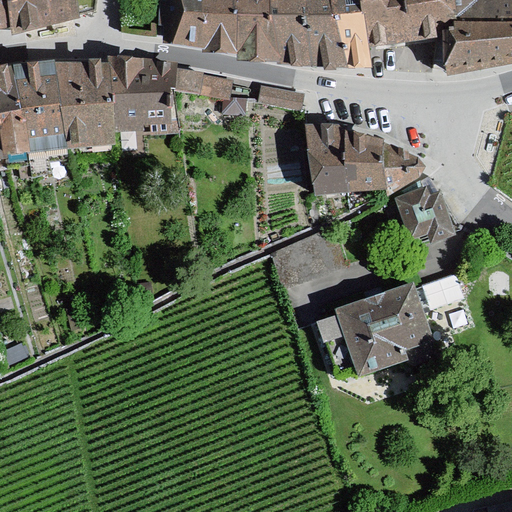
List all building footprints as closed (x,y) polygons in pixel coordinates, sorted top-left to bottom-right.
[(0,0),(0,25),(10,24),(7,0),(0,0)] [(72,0),(7,0),(10,24),(18,21),(24,32),(75,18),(72,0)] [(167,38),(205,44),(205,0),(169,0),(169,1),(160,1),(160,26),(168,26),(167,38)] [(205,0),(205,44),(205,46),(238,49),(235,0),(205,0)] [(238,54),(278,56),(270,0),(235,0),(238,49),(238,54)] [(270,0),(278,56),(279,61),(313,64),(305,0),(270,0)] [(345,65),(333,0),(305,0),(313,64),(345,65)] [(370,64),(367,45),(360,0),(333,0),(345,65),(370,64)] [(449,0),(360,0),(367,45),(437,35),(433,69),(446,71),(446,32),(455,30),(449,0)] [(511,0),(449,0),(455,30),(511,28),(511,0)] [(511,28),(455,30),(446,32),(446,71),(511,58),(511,28)] [(109,67),(112,128),(114,128),(142,126),(142,121),(170,120),(173,91),(176,72),(177,72),(177,71),(177,69),(142,65),(141,68),(109,64),(109,67)] [(68,144),(54,66),(14,71),(28,149),(26,150),(32,177),(51,173),(48,162),(69,159),(66,144),(68,144)] [(68,144),(115,139),(114,128),(112,128),(109,67),(54,66),(68,144)] [(28,149),(14,71),(0,74),(0,128),(4,153),(6,153),(26,150),(28,149)] [(229,100),(229,97),(232,83),(202,77),(202,75),(177,71),(177,72),(176,72),(173,91),(224,100),(229,100)] [(259,104),(300,112),(302,97),(262,89),(259,104)] [(229,97),(229,100),(224,100),(223,113),(244,115),(245,99),(229,97)] [(347,136),(347,131),(306,131),(315,195),(347,192),(347,136)] [(384,189),(383,146),(347,136),(347,192),(384,189)] [(383,146),(384,189),(386,194),(410,178),(423,167),(383,146)] [(428,200),(421,183),(398,196),(417,244),(451,233),(438,196),(428,200)] [(345,263),(333,227),(271,254),(281,285),(345,263)] [(434,352),(420,309),(463,294),(460,288),(464,287),(462,280),(458,281),(456,275),(413,289),(412,285),(338,311),(339,315),(318,322),(337,378),(358,370),(360,374),(404,359),(404,362),(413,366),(429,361),(434,352)] [(511,511),(511,501),(487,507),(488,511),(511,511)]
